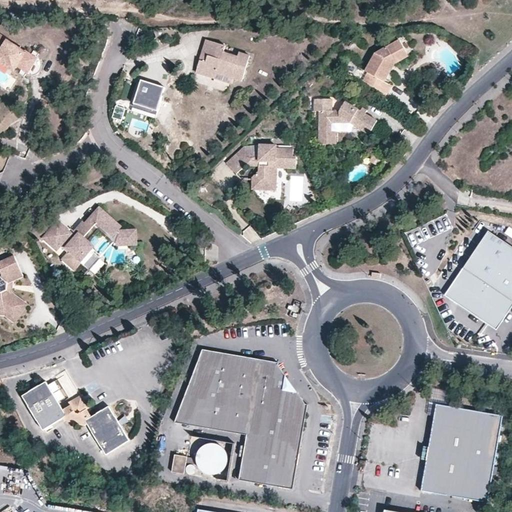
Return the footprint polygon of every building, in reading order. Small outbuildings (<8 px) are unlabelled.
[(206,61),(200,59),(196,71),(215,77),(217,73),(243,81),(251,55),(240,52),(238,56),(224,52),(226,45),(207,39),(202,53),(208,55),(206,61)] [(363,80),(387,93),(391,85),(384,80),(395,61),(394,59),(406,53),(399,40),(375,52),(365,70),(368,72),(363,80)] [(18,65),(22,68),(27,71),(35,58),(30,55),(24,51),(23,52),(6,41),(2,48),(0,47),(0,61),(13,69),(16,64),(18,65)] [(33,49),(30,55),(35,58),(38,53),(33,49)] [(208,55),(202,53),(200,59),(206,61),(208,55)] [(394,59),(395,61),(407,56),(406,53),(394,59)] [(41,62),(35,58),(27,71),(33,74),(41,62)] [(27,71),(22,68),(19,73),(24,76),(27,71)] [(163,86),(139,79),(132,102),(155,110),(163,86)] [(369,133),(377,119),(365,112),(360,109),(345,100),(339,110),(331,110),(331,99),(314,98),(314,110),(319,110),(319,137),(331,137),(331,131),(331,121),(350,121),(369,133)] [(331,137),(319,137),(319,143),(336,143),(336,130),(331,131),(331,137)] [(277,168),(295,168),(296,156),(292,156),(293,148),(275,147),(275,145),(259,145),(259,157),(254,157),(243,146),(226,164),(236,174),(245,165),(259,165),(259,168),(245,182),(253,190),(275,191),(277,168)] [(381,158),(377,155),(373,160),(378,163),(381,158)] [(106,214),(98,207),(85,223),(89,227),(81,235),(76,230),(71,236),(70,235),(71,234),(59,223),(46,238),(58,248),(60,246),(64,249),(70,242),(75,246),(72,249),(69,253),(67,255),(78,265),(81,262),(90,269),(101,256),(86,243),(99,229),(115,242),(132,241),(132,239),(134,238),(135,237),(136,236),(135,235),(135,234),(134,233),(132,232),(132,229),(119,230),(117,228),(119,226),(112,219),(110,221),(110,220),(111,219),(111,218),(111,217),(111,216),(109,215),(108,215),(106,215),(105,216),(106,214)] [(89,227),(85,223),(82,221),(75,229),(76,230),(81,235),(89,227)] [(511,306),(511,248),(486,232),(449,288),(453,303),(488,326),(502,322),(511,306)] [(69,253),(72,249),(75,246),(70,242),(64,249),(69,253)] [(7,289),(9,282),(14,279),(23,275),(14,257),(0,262),(0,308),(4,307),(4,314),(14,321),(26,304),(12,293),(10,291),(7,289)] [(239,481),(292,490),(306,403),(304,403),(296,391),(279,388),(281,374),(273,363),(273,361),(203,352),(176,424),(247,437),(239,481)] [(106,454),(129,440),(109,406),(92,416),(87,408),(88,403),(82,393),(72,399),(71,404),(63,408),(46,381),(23,395),(43,429),(63,417),(65,420),(85,425),(87,423),(106,454)] [(429,446),(427,459),(422,489),(428,490),(488,501),(503,415),(437,403),(433,418),(429,446)] [(195,444),(194,471),(225,472),(225,444),(195,444)] [(183,474),(186,457),(174,454),(171,472),(183,474)]
